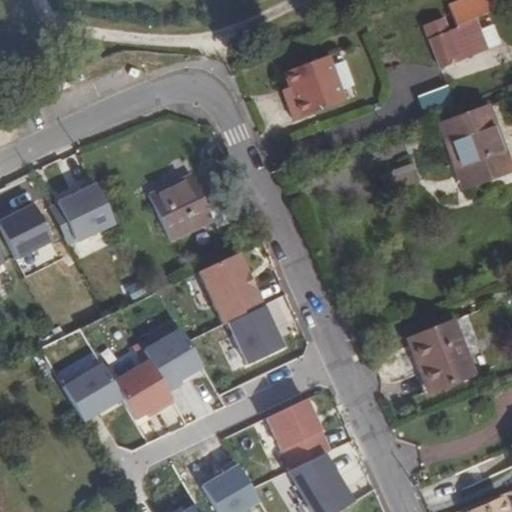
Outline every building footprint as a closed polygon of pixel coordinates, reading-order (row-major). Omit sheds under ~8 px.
[(425,27),(431,44),(443,38),(452,35),(461,62),(469,60),(468,59),(457,27),(475,21),(497,13),(491,0),(468,0),(449,7),(458,31),(449,34),(444,20),(425,27)] [(475,21),(457,27),(468,59),(486,53),(475,21)] [(461,62),(452,35),(443,38),(431,44),(440,70),(461,62)] [(327,57),(283,73),(289,89),(291,95),(284,98),(293,120),(344,101),(327,57)] [(289,89),(282,91),(284,98),(291,95),(289,89)] [(509,173),(487,110),(441,126),(459,174),(468,172),(474,187),(509,173)] [(413,167),(382,177),(387,194),(419,184),(413,167)] [(468,172),(459,174),(464,191),(474,187),(468,172)] [(195,189),(190,178),(147,198),(152,209),(195,189)] [(204,207),(195,189),(152,209),(168,243),(211,223),(215,229),(226,225),(215,201),(204,207)] [(79,192),(60,201),(79,241),(112,225),(96,190),(81,196),(79,192)] [(0,216),(0,232),(15,261),(50,243),(31,206),(9,217),(7,213),(0,216)] [(232,322),(262,308),(237,255),(197,275),(222,327),(226,325),(232,322)] [(232,322),(226,325),(245,367),(282,350),(262,308),(232,322)] [(476,378),(457,326),(407,345),(413,362),(420,361),(432,395),(476,378)] [(177,331),(140,353),(146,362),(162,391),(199,369),(185,345),(177,331)] [(420,361),(413,362),(425,397),(432,395),(420,361)] [(162,391),(146,362),(109,384),(119,401),(132,422),(144,415),(146,419),(171,405),(168,400),(162,391)] [(99,366),(59,390),(80,424),(119,401),(99,366)] [(264,421),(288,473),(322,458),(328,455),(304,402),(264,421)] [(288,473),(285,475),(302,511),(340,511),(346,509),(322,458),(288,473)] [(194,491),(205,511),(242,511),(250,508),(227,467),(214,474),(217,479),(194,491)] [(503,511),(499,502),(473,511),(503,511)]
